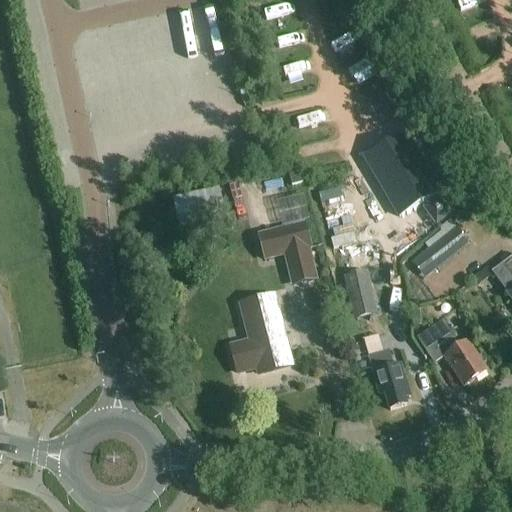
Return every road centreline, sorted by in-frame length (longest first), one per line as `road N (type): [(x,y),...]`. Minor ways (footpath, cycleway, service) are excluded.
road 1 (tertiary): [(511,399),(417,450),(381,459),(159,468)]
road 2 (tertiary): [(159,468),(145,436),(116,424),(88,434),(73,460)]
